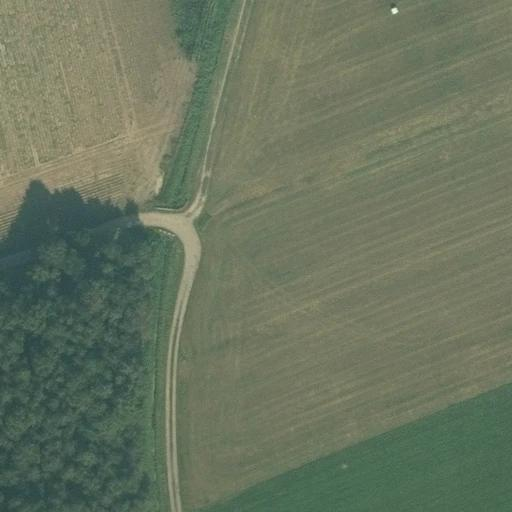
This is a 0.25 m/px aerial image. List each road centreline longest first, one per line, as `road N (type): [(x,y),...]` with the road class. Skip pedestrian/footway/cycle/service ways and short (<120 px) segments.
road 1 (track): [(198,222),(176,312),(178,511)]
road 2 (track): [(254,0),(198,222)]
road 3 (track): [(0,267),(144,219),(198,222)]
